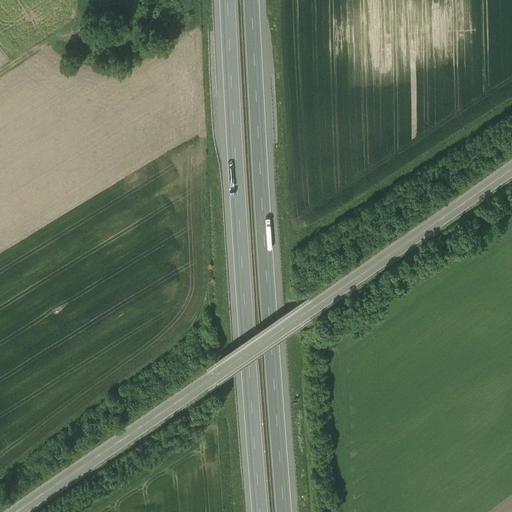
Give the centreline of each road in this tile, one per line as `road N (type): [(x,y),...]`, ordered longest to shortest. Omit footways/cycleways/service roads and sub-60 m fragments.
road 1 (tertiary): [(14,511),(511,164)]
road 2 (motorway): [(284,511),(251,0)]
road 3 (motorway): [(226,0),(259,511)]
